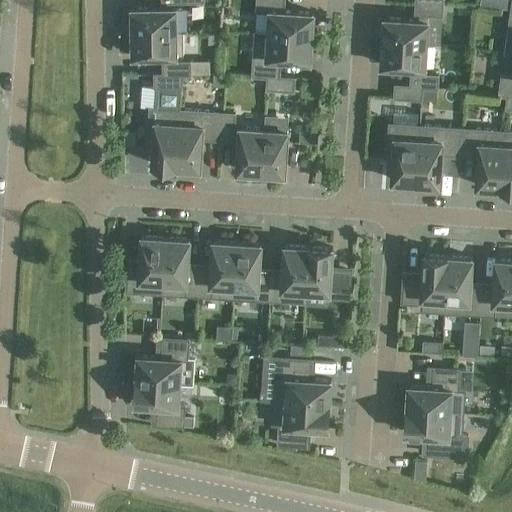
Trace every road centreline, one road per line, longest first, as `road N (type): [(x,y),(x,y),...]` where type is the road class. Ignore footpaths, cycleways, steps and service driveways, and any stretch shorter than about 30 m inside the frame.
road 1 (residential): [(96,194),(100,424),(89,466)]
road 2 (residential): [(1,448),(17,189)]
road 3 (residential): [(96,194),(350,212)]
road 4 (residential): [(391,215),(375,462)]
road 5 (residential): [(306,511),(89,466)]
road 6 (residential): [(350,212),(361,0)]
road 7 (residential): [(95,0),(96,194)]
road 8 (residential): [(17,189),(26,0)]
road 9 (residential): [(391,215),(511,222)]
